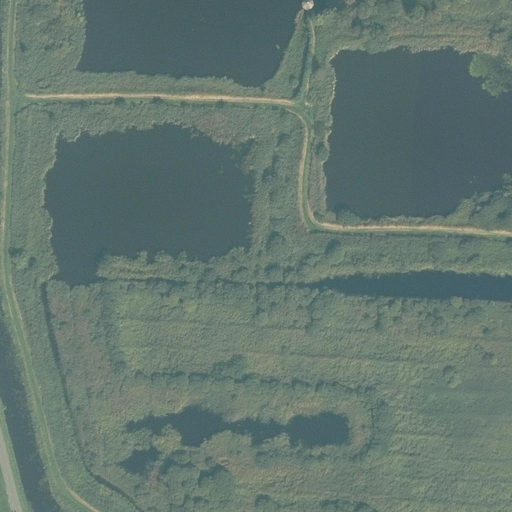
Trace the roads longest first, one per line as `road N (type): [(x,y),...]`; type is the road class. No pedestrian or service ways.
road 1 (track): [(13,100),(295,107),(308,119),(309,224),(332,233),(511,241)]
road 2 (track): [(13,100),(10,288),(58,474),(88,511)]
